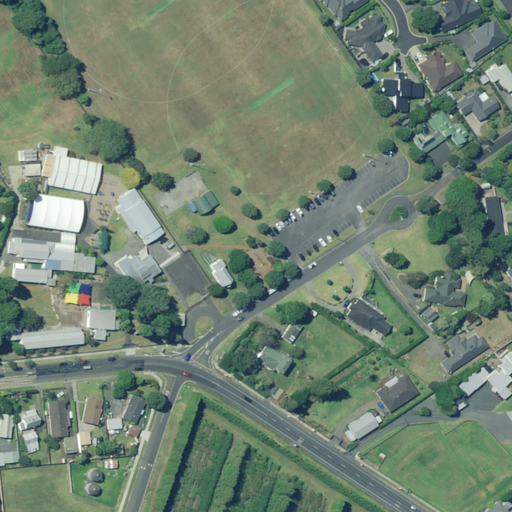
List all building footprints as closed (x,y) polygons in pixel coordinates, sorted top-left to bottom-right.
[(353,11),(366,1),(365,0),(317,0),(320,2),(321,1),(325,7),(326,6),(334,17),(336,15),(340,21),(346,17),(345,16),(348,14),(347,13),(352,10),(353,11)] [(436,21),(441,33),(479,16),(473,3),(467,6),(465,2),(461,4),(459,0),(448,0),(449,3),(441,6),(443,11),(441,12),(444,18),(436,21)] [(378,24),(379,17),(370,16),(369,24),(365,19),(358,24),(361,28),(355,32),(345,31),(344,40),(346,40),(346,45),(360,47),(371,63),(381,56),(371,43),(374,41),(375,42),(380,39),(378,37),(381,36),(383,25),(378,24)] [(471,61),(504,38),(490,19),(470,33),(477,42),(464,51),(471,61)] [(424,60),(416,65),(432,91),(460,74),(452,61),(443,66),(433,50),(422,57),(424,60)] [(472,69),(478,64),(475,60),(469,64),(472,69)] [(499,78),(508,92),(511,88),(511,73),(505,63),(498,68),(495,64),(492,66),(493,68),(487,72),(494,81),(497,79),(499,78)] [(398,110),(409,110),(409,97),(413,97),(423,97),(424,83),(413,83),(413,81),(406,80),(406,73),(400,73),(399,80),(385,80),(385,95),(398,96),(398,110)] [(488,81),(484,76),(478,80),(482,85),(488,81)] [(499,107),(491,95),(482,101),(476,92),(466,99),(465,97),(463,98),(456,103),(455,103),(463,115),(471,110),(478,121),(492,111),(496,109),(499,107)] [(425,105),(422,100),(416,104),(420,109),(425,105)] [(454,127),(451,123),(443,111),(429,120),(435,130),(436,132),(422,142),(421,139),(417,135),(413,138),(419,147),(424,153),(439,143),(444,139),(447,137),(450,135),(457,145),(458,147),(459,147),(471,139),(461,123),(458,124),(454,127)] [(409,122),(406,118),(399,123),(402,127),(409,122)] [(94,196),(100,166),(64,159),(66,151),(56,149),(54,157),(46,156),(42,177),(50,179),(48,186),(94,196)] [(24,150),(24,160),(37,160),(36,150),(24,150)] [(39,165),(24,166),(25,177),(40,176),(39,165)] [(488,180),(480,182),(481,190),(489,188),(488,180)] [(155,238),(163,232),(157,223),(158,223),(148,208),(147,209),(133,188),(116,200),(120,205),(115,208),(128,227),(132,232),(134,231),(136,230),(145,242),(146,244),(155,238)] [(191,201),(199,214),(217,203),(208,190),(191,201)] [(483,222),(484,229),(488,228),(490,236),(502,235),(497,196),(495,196),(484,197),(486,211),(487,221),(483,222)] [(93,257),(86,256),(82,256),(82,253),(53,251),(54,242),(45,242),(45,241),(19,239),(19,238),(13,237),(12,242),(8,241),(7,253),(11,253),(11,254),(16,254),(16,257),(24,258),(24,261),(43,263),(43,267),(46,267),(46,271),(15,268),(14,268),(13,280),(45,283),(45,278),(45,277),(49,277),(50,275),(50,269),(51,264),(58,264),(58,270),(92,273),(93,257)] [(159,273),(148,257),(139,263),(135,258),(128,262),(126,259),(116,265),(126,280),(129,278),(136,288),(146,281),(149,285),(152,282),(150,280),(159,273)] [(229,280),(216,259),(205,266),(218,286),(229,280)] [(453,272),(452,272),(444,271),(443,277),(436,275),(435,284),(434,285),(436,285),(435,287),(435,288),(436,288),(436,289),(425,288),(424,300),(442,303),(442,304),(455,306),(455,305),(463,306),(465,293),(452,292),(453,287),(458,288),(460,279),(452,277),(453,272)] [(88,282),(62,282),(61,305),(87,306),(88,282)] [(384,336),(391,325),(382,319),(384,317),(358,299),(354,304),(352,303),(351,303),(348,308),(350,310),(346,316),(368,331),(371,327),(383,335),(384,336)] [(428,306),(419,313),(427,322),(435,315),(428,306)] [(113,320),(114,310),(89,309),(88,328),(95,328),(94,332),(91,331),(91,335),(94,335),(94,339),(104,340),(104,335),(108,336),(108,332),(104,332),(105,329),(113,330),(113,329),(118,329),(118,320),(113,320)] [(479,321),(474,313),(467,317),(472,325),(479,321)] [(183,326),(184,317),(169,316),(169,325),(182,326),(183,326)] [(291,343),(302,326),(293,320),(282,337),(291,343)] [(20,339),(20,333),(19,323),(7,324),(8,340),(20,339)] [(83,344),(81,331),(80,331),(80,328),(20,333),(22,349),(26,349),(29,349),(38,348),(41,348),(50,347),(53,347),(61,346),(65,345),(73,345),(76,344),(83,344)] [(481,336),(480,337),(477,339),(474,334),(466,340),(463,336),(460,339),(457,335),(456,336),(447,342),(451,348),(448,349),(452,354),(453,352),(454,354),(441,363),(448,373),(448,374),(488,346),(481,336)] [(280,355),(274,351),(267,346),(270,343),(266,340),(263,344),(265,345),(265,346),(262,351),(257,358),(263,363),(262,364),(263,365),(265,366),(273,371),(274,369),(281,374),(291,359),(290,358),(282,353),(280,355)] [(509,378),(511,376),(511,375),(511,353),(510,352),(502,360),(503,362),(493,371),(487,366),(484,369),(483,368),(479,372),(476,375),(482,382),(486,379),(489,382),(498,392),(510,381),(511,380),(509,378)] [(397,407),(418,393),(405,374),(396,380),(397,382),(388,388),(386,385),(385,386),(376,392),(390,412),(397,407)] [(282,404),(287,395),(282,392),(283,391),(278,388),(279,388),(274,384),(273,386),(272,387),(267,394),(282,404)] [(454,413),(467,404),(459,392),(446,401),(454,413)] [(140,414),(141,414),(142,414),(143,411),(141,410),(145,401),(132,395),(128,405),(122,417),(129,421),(131,421),(135,423),(140,414)] [(96,425),(97,425),(100,413),(101,413),(101,410),(100,410),(102,401),(87,397),(86,402),(86,404),(82,421),(82,422),(96,425)] [(62,437),(67,436),(66,426),(70,426),(68,409),(64,410),(64,400),(47,402),(48,411),(46,411),(46,415),(49,414),(49,416),(49,421),(51,438),(57,437),(62,437)] [(21,430),(39,425),(35,412),(21,417),(22,422),(19,423),(21,430)] [(11,424),(12,420),(12,415),(0,413),(0,436),(10,438),(11,427),(12,427),(13,424),(11,424)] [(373,419),(370,413),(369,413),(349,426),(358,439),(378,425),(373,419)] [(121,428),(121,421),(120,418),(118,419),(108,420),(109,429),(121,428)] [(136,437),(140,430),(131,425),(127,433),(134,436),(136,437)] [(37,430),(37,436),(41,436),(41,439),(45,439),(45,427),(41,427),(41,429),(37,430)] [(23,435),(28,451),(32,449),(32,452),(37,451),(36,448),(39,447),(34,431),(23,435)] [(79,432),(80,445),(90,444),(89,431),(79,432)] [(64,438),(65,453),(78,452),(77,437),(64,438)] [(4,463),(5,463),(19,461),(18,451),(18,452),(3,453),(4,463)] [(116,460),(106,461),(107,469),(117,468),(116,460)] [(96,481),(98,480),(99,479),(100,477),(101,475),(100,473),(100,471),(98,470),(97,469),(95,469),(92,469),(91,470),(89,472),(89,474),(89,476),(89,478),(91,479),(92,480),(94,481),(96,481)] [(94,495),(96,494),(97,493),(98,491),(98,489),(98,487),(98,486),(96,484),(95,483),(92,483),(90,483),(89,484),(87,486),(86,488),(86,490),(87,492),(89,493),(90,494),(92,495),(94,495)] [(502,505),(501,504),(498,500),(485,511),(484,511),(510,511),(509,511),(507,511),(506,510),(511,506),(507,501),(502,505)]
